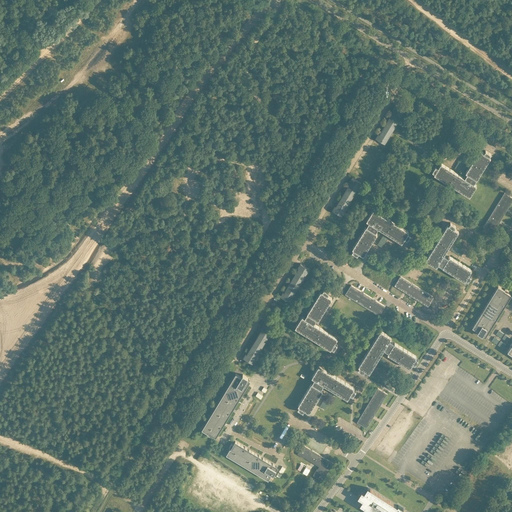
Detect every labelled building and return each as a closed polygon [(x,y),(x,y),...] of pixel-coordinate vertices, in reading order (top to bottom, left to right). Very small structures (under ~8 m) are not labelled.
[(376,138),(384,143),(404,111),(396,106),(395,107),(396,107),(395,109),(394,108),(393,109),(394,110),(379,135),(378,134),(378,135),(379,136),(378,137),(377,137),(376,138)] [(435,173),(434,174),(470,196),(477,185),(474,183),(476,179),(477,179),(491,157),(489,156),(491,154),(485,150),(484,153),(479,150),(466,172),(467,174),(465,178),(441,163),(437,169),(435,167),(432,171),(435,173)] [(455,168),(459,171),(466,161),(461,158),(455,168)] [(333,210),(341,215),(361,182),(352,177),(352,178),(353,179),(352,181),(351,180),(350,181),(351,182),(336,207),(335,206),(335,207),(334,209),(333,209),(333,210)] [(500,220),(506,211),(506,210),(507,208),(508,208),(511,201),(511,197),(504,193),(483,227),(493,233),(499,223),(498,222),(500,220)] [(408,233),(409,231),(373,209),(366,221),(369,222),(366,226),(352,249),(353,249),(352,252),(357,255),(359,253),(363,256),(377,233),(376,232),(378,228),(402,243),(405,238),(407,240),(411,234),(408,233)] [(425,260),(437,267),(438,264),(442,267),(465,281),(465,280),(468,281),(471,276),(469,274),(472,270),(449,256),(448,258),(444,255),(459,231),(454,228),(456,226),(450,222),(449,225),(448,224),(425,260)] [(377,245),(382,248),(389,237),(384,234),(377,245)] [(450,250),(461,256),(464,251),(453,245),(450,250)] [(300,264),(301,265),(300,267),(299,266),(298,267),(299,268),(284,293),(283,292),(283,293),(283,294),(282,295),(281,296),(289,301),(309,269),(301,264),(300,264)] [(394,285),(404,291),(407,292),(407,293),(416,299),(417,298),(419,300),(419,301),(428,307),(434,297),(415,285),(400,276),(394,285)] [(345,294),(379,315),(385,306),(376,300),(375,301),(372,299),(373,298),(363,292),(363,293),(360,292),(361,291),(351,285),(345,294)] [(504,290),(504,289),(498,285),(472,327),(478,331),(477,332),(482,335),(485,336),(486,334),(487,334),(488,332),(486,331),(488,329),(489,329),(494,322),(493,322),(495,320),(496,318),(495,317),(496,315),(498,316),(502,308),(503,306),(504,306),(505,304),(504,303),(505,301),(506,302),(511,295),(504,290)] [(328,295),(329,293),(324,289),(322,292),(321,291),(307,313),(307,314),(305,318),(302,316),(295,327),(331,349),(331,348),(334,350),(337,344),(335,343),(338,338),(314,323),(317,319),(318,320),(332,298),(328,295)] [(328,315),(326,318),(322,325),(327,328),(333,318),(328,315)] [(244,358),(252,363),(271,330),(263,325),(263,326),(263,327),(262,328),(261,329),(262,330),(247,354),(246,354),(245,355),(246,355),(245,357),(244,357),(244,358)] [(358,369),(363,373),(365,370),(369,373),(384,349),(388,352),(387,354),(410,368),(412,363),(415,365),(418,359),(416,358),(417,356),(394,342),(394,343),(390,340),(392,337),(380,330),(358,366),(359,367),(358,369)] [(379,362),(390,369),(393,364),(391,363),(382,358),(379,362)] [(298,406),(299,406),(298,409),(303,412),(305,410),(309,412),(323,390),(321,389),(324,384),(348,399),(350,394),(353,396),(356,390),(354,389),(354,388),(318,366),(312,377),(314,379),(312,383),(298,406)] [(202,429),(208,433),(209,432),(216,436),(220,429),(219,428),(220,426),(222,427),(223,425),(223,424),(229,415),(227,414),(229,412),(230,413),(231,411),(237,401),(236,400),(237,398),(239,399),(240,397),(245,387),(244,387),(246,384),(247,385),(248,383),(249,380),(247,379),(248,377),(243,374),(241,377),(236,373),(202,429)] [(357,422),(363,425),(367,428),(372,418),(373,415),(374,416),(380,406),(379,405),(381,403),(382,403),(387,394),(378,388),(357,422)] [(320,406),(325,409),(331,399),(326,396),(320,406)] [(244,448),(242,447),(243,446),(235,441),(231,448),(230,448),(226,454),(268,479),(272,473),(273,474),(276,469),(277,466),(275,465),(273,463),(272,465),(270,464),(270,462),(261,457),(261,456),(259,455),(258,457),(256,455),(257,454),(247,448),(245,447),(244,448)] [(313,475),(322,481),(326,474),(327,472),(328,472),(333,463),(327,459),(326,459),(321,456),(321,455),(312,450),(311,450),(310,449),(303,445),(297,454),(304,458),(305,457),(320,466),(318,469),(317,469),(313,475)] [(362,491),(358,497),(363,500),(360,504),(372,511),(405,511),(406,511),(403,510),(404,508),(398,505),(398,506),(368,487),(364,493),(362,491)]
